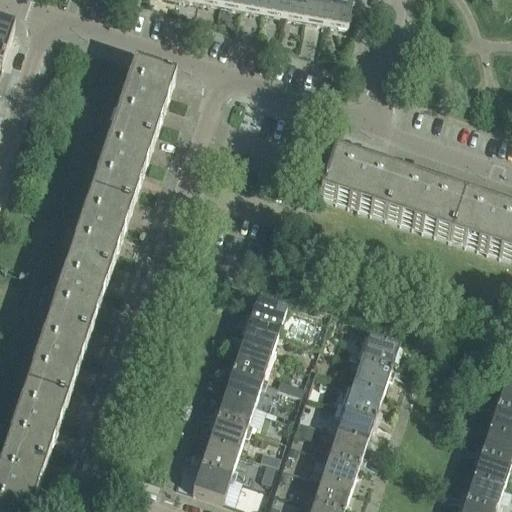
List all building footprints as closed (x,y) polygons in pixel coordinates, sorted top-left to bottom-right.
[(177,0),(176,5),(197,9),(199,0),(177,0)] [(199,0),(197,9),(219,13),(220,0),(199,0)] [(220,0),(219,13),(240,17),(242,0),(220,0)] [(242,0),(240,17),(261,20),(264,0),(242,0)] [(264,0),(261,20),(283,24),(286,0),(264,0)] [(286,0),(283,24),(304,28),(308,0),(286,0)] [(308,0),(304,28),(325,32),(330,0),(308,0)] [(330,0),(325,32),(347,36),(350,20),(357,21),(358,22),(361,2),(354,0),(353,0),(330,0)] [(0,75),(1,76),(14,37),(0,32),(0,75)] [(133,75),(112,139),(152,152),(174,89),(133,75)] [(112,139),(91,203),(131,216),(152,152),(112,139)] [(384,224),(397,184),(333,162),(320,202),(384,224)] [(397,184),(384,224),(448,245),(462,205),(397,184)] [(91,203),(69,267),(109,281),(131,216),(91,203)] [(511,222),(462,205),(448,245),(511,266),(511,222)] [(69,267),(48,332),(88,345),(109,281),(69,267)] [(255,309),(247,333),(278,344),(286,319),(255,309)] [(48,332),(26,397),(66,410),(88,345),(48,332)] [(270,367),(278,344),(247,333),(240,357),(270,367)] [(368,347),(360,371),(390,381),(398,357),(368,347)] [(262,391),(270,367),(240,357),(232,381),(262,391)] [(382,405),(390,381),(360,371),(352,395),(382,405)] [(254,415),(262,391),(232,381),(224,405),(254,415)] [(511,394),(504,392),(496,416),(511,421),(511,394)] [(374,429),(382,405),(352,395),(344,419),(374,429)] [(45,474),(66,410),(26,397),(5,461),(45,474)] [(246,438),(254,415),(224,405),(216,428),(246,438)] [(511,448),(511,421),(496,416),(488,440),(511,448)] [(366,452),(374,429),(344,419),(336,442),(366,452)] [(238,462),(246,438),(216,428),(208,452),(238,462)] [(511,448),(488,440),(480,464),(510,474),(511,469),(511,448)] [(358,476),(366,452),(336,442),(328,466),(358,476)] [(230,486),(238,462),(208,452),(200,476),(230,486)] [(32,511),(45,474),(5,461),(0,474),(0,511),(32,511)] [(502,498),(510,474),(480,464),(472,488),(502,498)] [(350,499),(358,476),(328,466),(320,489),(350,499)] [(222,510),(230,486),(200,476),(192,500),(222,510)] [(466,511),(497,511),(502,498),(472,488),(464,511),(466,511)] [(346,511),(350,499),(320,489),(312,511),(346,511)]
